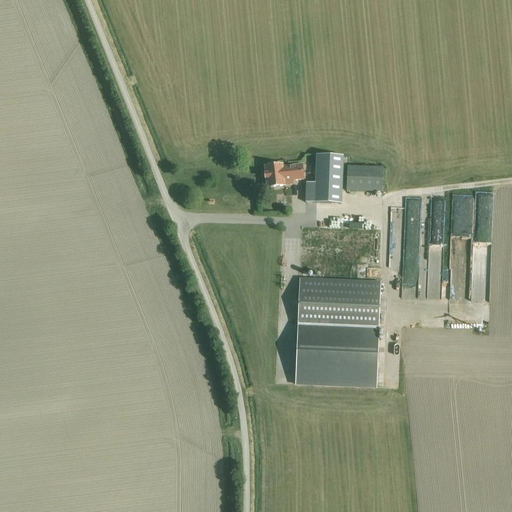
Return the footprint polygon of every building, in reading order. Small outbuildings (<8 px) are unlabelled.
[(315,183),(306,183),(305,203),(341,204),(343,157),(316,155),(315,183)] [(287,173),(298,172),(297,164),(283,166),(283,165),(265,167),(267,188),(285,186),(284,176),(287,176),(287,173)] [(346,191),(381,193),(382,168),(347,167),(346,191)] [(476,192),(456,191),(454,225),(472,226),(473,203),(476,203),(476,192)] [(394,224),(407,224),(408,204),(394,203),(394,224)] [(369,230),(369,231),(302,228),(301,253),(379,256),(380,231),(369,230)] [(440,248),(434,247),(431,293),(441,293),(442,289),(451,289),(452,274),(445,274),(446,251),(439,251),(440,248)] [(296,386),(377,388),(380,282),(300,279),(296,386)] [(418,280),(404,280),(404,293),(417,293),(418,280)]
